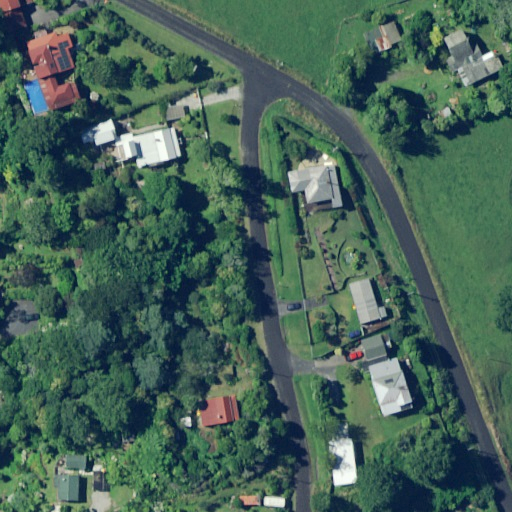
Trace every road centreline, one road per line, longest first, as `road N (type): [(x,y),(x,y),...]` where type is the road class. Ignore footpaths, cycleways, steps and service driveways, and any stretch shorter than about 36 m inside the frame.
road 1 (residential): [(510,511),(382,181),(319,103),(265,70)]
road 2 (residential): [(265,70),(250,147),(255,213),(274,357),(295,430),(301,511)]
road 3 (residential): [(265,70),(139,0)]
